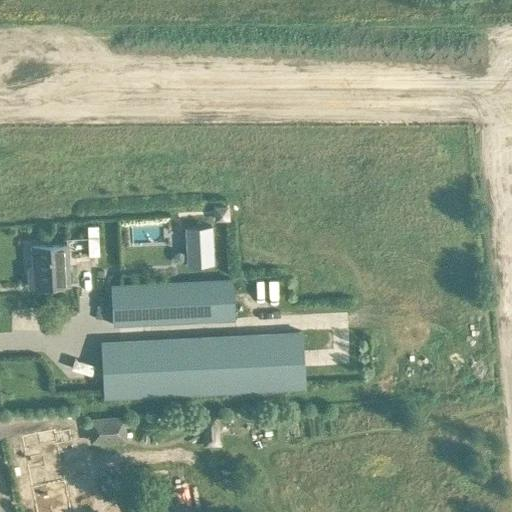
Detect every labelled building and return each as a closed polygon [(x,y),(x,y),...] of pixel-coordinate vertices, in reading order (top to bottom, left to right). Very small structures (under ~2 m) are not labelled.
[(85,253),(96,252),(95,224),(83,225),(85,253)] [(209,226),(184,227),(185,265),(211,264),(209,226)] [(30,286),(69,284),(67,244),(32,246),(33,267),(29,267),(30,286)] [(235,278),(111,284),(113,325),(237,318),(235,278)] [(301,325),(101,335),(104,397),(304,387),(301,325)] [(200,416),(201,427),(203,429),(203,442),(202,443),(202,447),(221,446),(219,415),(200,416)] [(91,442),(126,439),(124,416),(89,419),(91,442)] [(54,425),(20,432),(31,483),(65,476),(63,470),(62,470),(58,450),(59,450),(59,449),(73,446),(68,425),(54,428),(54,425)] [(72,511),(65,476),(31,483),(36,511),(72,511)]
